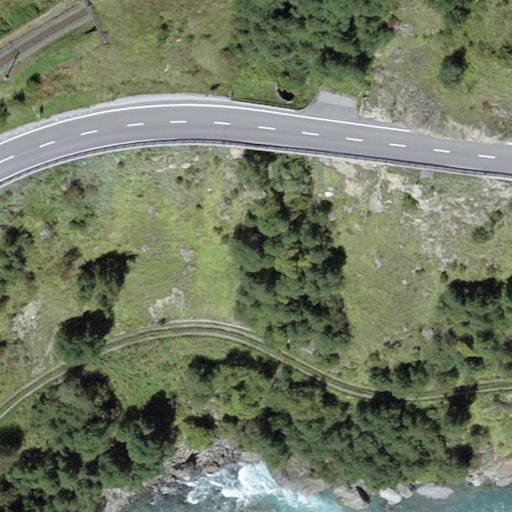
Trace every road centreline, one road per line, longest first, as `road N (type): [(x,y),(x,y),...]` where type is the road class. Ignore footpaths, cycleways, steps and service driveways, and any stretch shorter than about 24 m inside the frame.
road 1 (track): [(0,409),(49,371),(205,325),(271,338),(340,379),(407,396),(511,386)]
road 2 (primary): [(511,159),(184,122),(95,131),(0,162)]
